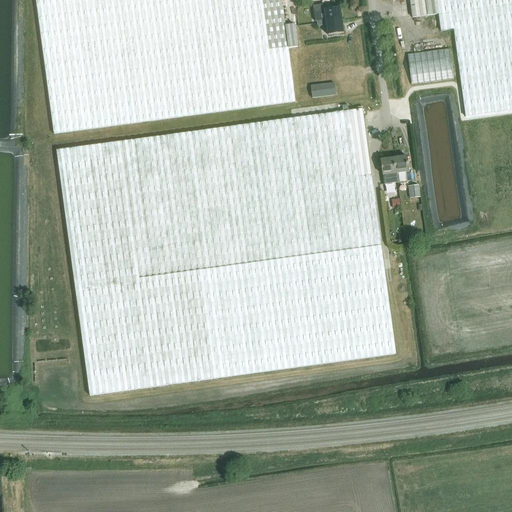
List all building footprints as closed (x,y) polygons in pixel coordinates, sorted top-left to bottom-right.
[(35,0),(54,135),(295,103),(288,49),(298,48),(295,25),(285,26),(281,0),(35,0)] [(409,0),(412,18),(438,14),(436,0),(409,0)] [(438,16),(511,6),(511,0),(436,0),(438,14),(438,16)] [(317,24),(326,23),(342,21),(340,8),(325,10),(324,5),(313,6),(315,22),(317,22),(317,24)] [(465,117),(511,111),(511,6),(438,16),(441,32),(453,30),(465,117)] [(326,23),(326,26),(328,36),(343,34),(342,21),(326,23)] [(451,80),(447,50),(405,55),(409,86),(451,80)] [(335,84),(311,87),(313,99),(336,96),(335,84)] [(362,110),(357,110),(121,142),(56,151),(74,288),(139,279),(203,271),(381,247),(362,110)] [(398,174),(399,183),(412,181),(411,172),(409,172),(407,157),(394,159),(396,174),(398,174)] [(384,185),(399,183),(398,174),(396,174),(394,159),(381,160),(384,185)] [(419,186),(409,188),(410,199),(420,198),(419,186)] [(203,271),(139,279),(74,288),(89,397),(154,388),(218,379),(395,355),(381,247),(203,271)]
